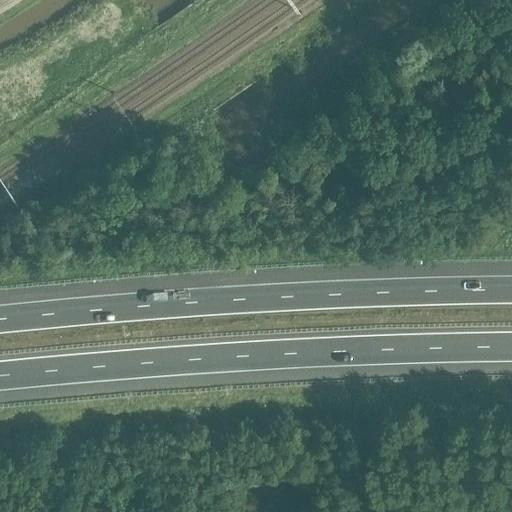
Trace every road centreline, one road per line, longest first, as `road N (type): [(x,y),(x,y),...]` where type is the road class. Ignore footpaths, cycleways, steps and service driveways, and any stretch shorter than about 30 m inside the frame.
road 1 (motorway): [(0,376),(211,357),(511,347)]
road 2 (motorway): [(511,289),(0,318)]
road 3 (track): [(28,130),(135,64),(216,0)]
